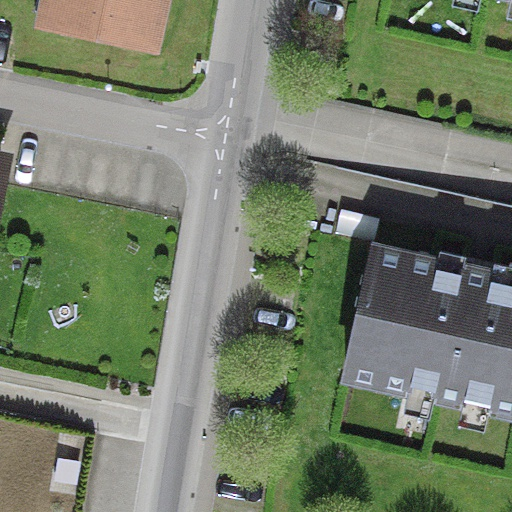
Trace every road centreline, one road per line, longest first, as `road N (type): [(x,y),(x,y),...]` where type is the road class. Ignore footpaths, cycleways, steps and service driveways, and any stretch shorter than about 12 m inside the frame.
road 1 (residential): [(171,511),(224,152)]
road 2 (residential): [(224,152),(0,104)]
road 3 (residential): [(224,152),(251,0)]
